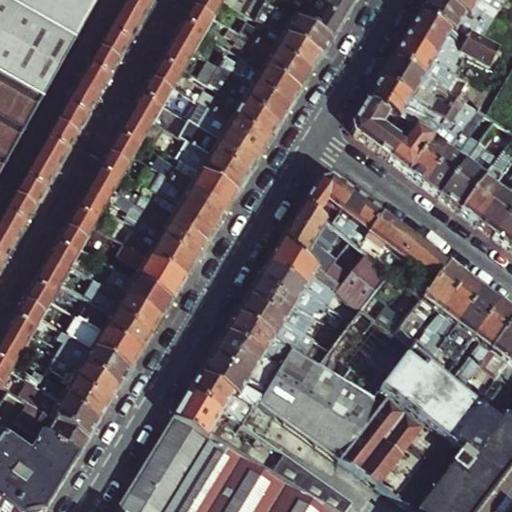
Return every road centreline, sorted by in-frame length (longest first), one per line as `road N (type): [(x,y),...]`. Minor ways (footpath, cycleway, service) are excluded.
road 1 (residential): [(79,511),(310,139)]
road 2 (residential): [(310,139),(511,286)]
road 3 (residential): [(310,139),(394,0)]
